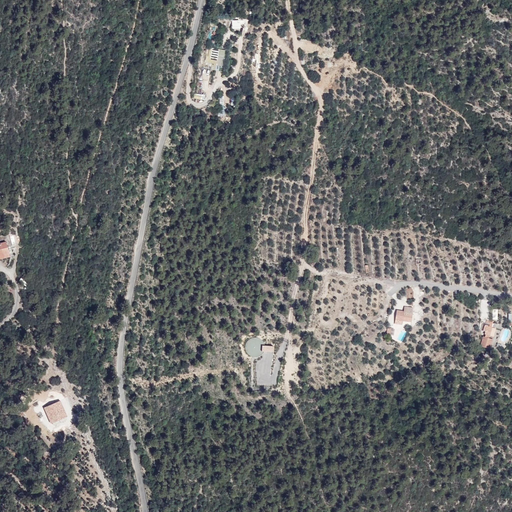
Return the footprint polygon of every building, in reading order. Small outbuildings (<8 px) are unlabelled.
[(5,242),(0,243),(0,258),(8,257),(5,242)] [(405,306),(404,312),(404,313),(412,314),(412,307),(405,306)] [(404,312),(396,311),(394,323),(402,325),(404,322),(411,323),(412,314),(404,313),(404,312)] [(484,329),(486,325),(492,327),(494,322),(487,320),(487,323),(484,322),(482,328),(484,329)] [(484,331),(486,331),(485,334),(490,336),(493,327),(492,327),(486,325),(484,331)] [(492,340),(483,336),(479,346),(489,349),(492,340)] [(247,353),(259,354),(260,342),(248,341),(247,353)] [(58,400),(43,407),(49,423),(65,416),(58,400)]
